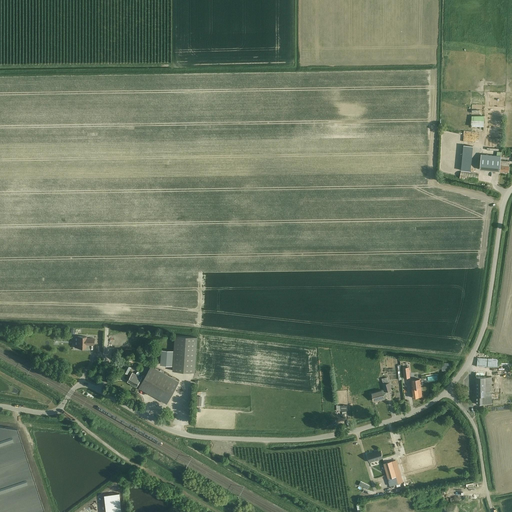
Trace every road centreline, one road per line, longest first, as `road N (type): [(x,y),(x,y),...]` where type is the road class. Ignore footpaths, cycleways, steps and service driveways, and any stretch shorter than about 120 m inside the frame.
road 1 (unclassified): [(67,397),(85,383),(189,435),(307,439),(420,410),(450,389)]
road 2 (unclassified): [(450,389),(487,318),(501,211),(511,187)]
road 3 (track): [(59,409),(215,511)]
road 4 (unclassified): [(493,500),(481,431),(450,389)]
